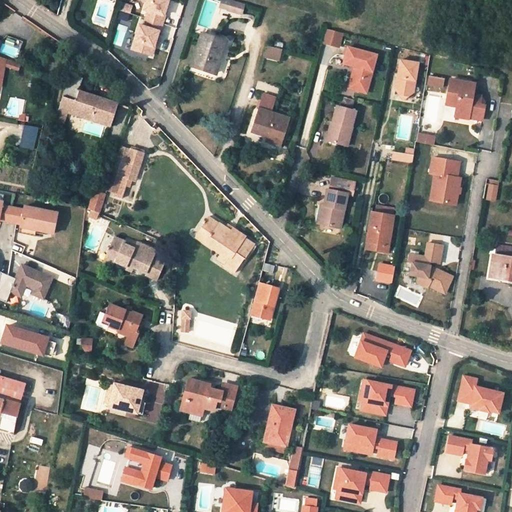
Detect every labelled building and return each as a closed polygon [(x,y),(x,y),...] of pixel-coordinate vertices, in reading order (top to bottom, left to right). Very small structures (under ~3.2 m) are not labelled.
[(165,15),(169,0),(148,0),(148,2),(146,9),(149,10),(147,18),(164,23),(166,15),(165,15)] [(227,10),(234,12),(236,8),(233,7),(235,2),(229,0),(227,10)] [(134,6),(123,2),(121,9),(132,13),(134,6)] [(235,2),(233,7),(236,8),(234,12),(241,14),(244,4),(235,2)] [(131,14),(121,11),(119,17),(129,20),(131,14)] [(152,54),(160,31),(161,31),(164,23),(147,18),(144,25),(141,24),(133,48),(152,54)] [(344,31),(328,26),(325,40),(341,44),(344,31)] [(226,41),(202,33),(191,66),(214,73),(220,53),(222,53),(226,41)] [(283,48),(270,45),(266,55),(280,59),(283,48)] [(374,71),(378,56),(349,48),(345,63),(357,67),(351,89),(368,94),(374,71)] [(419,63),(401,60),(396,90),(400,94),(409,96),(414,92),(419,63)] [(83,77),(70,74),(59,109),(68,112),(111,126),(118,103),(79,91),(83,77)] [(445,77),(431,74),(429,83),(443,86),(445,77)] [(474,85),(450,81),(446,105),(458,108),(456,117),(470,119),(471,115),(477,116),(476,119),(482,119),(484,108),(477,107),(478,103),(480,103),(481,97),(473,95),(474,85)] [(276,98),(263,94),(250,133),(267,138),(270,139),(269,144),(281,147),(290,118),(271,112),(274,104),(276,98)] [(335,122),(330,141),(349,146),(354,127),(353,127),(357,111),(353,110),(355,100),(344,98),(342,107),(335,105),(331,121),(335,122)] [(331,121),(326,140),(330,141),(335,122),(331,121)] [(25,124),(22,137),(36,140),(39,127),(25,124)] [(435,140),(418,136),(416,144),(434,147),(435,140)] [(122,176),(130,150),(121,147),(108,189),(117,192),(122,176)] [(144,152),(131,148),(130,150),(122,176),(129,178),(133,164),(140,166),(144,152)] [(406,154),(394,152),(393,160),(413,163),(414,156),(406,154)] [(430,202),(456,207),(461,181),(457,180),(460,165),(433,160),(430,175),(435,176),(430,202)] [(135,180),(140,166),(133,164),(129,178),(132,179),(135,180)] [(117,192),(116,196),(122,198),(126,186),(130,187),(132,179),(129,178),(122,176),(117,192)] [(329,190),(327,189),(324,205),(320,223),(340,228),(347,193),(352,194),(354,183),(332,178),(329,190)] [(498,187),(489,185),(486,200),(495,201),(498,187)] [(100,213),(106,193),(94,189),(88,207),(91,209),(100,213)] [(0,219),(9,222),(12,207),(2,205),(3,201),(0,200),(0,219)] [(24,209),(12,207),(9,222),(20,224),(20,226),(36,229),(53,232),(58,211),(24,205),(24,209)] [(100,213),(91,209),(89,215),(97,219),(100,213)] [(392,216),(372,213),(366,243),(388,246),(392,216)] [(219,224),(209,216),(203,226),(204,227),(213,233),(208,240),(223,251),(221,254),(218,258),(226,263),(224,265),(235,272),(245,257),(246,258),(255,244),(246,237),(247,236),(234,227),(232,230),(226,226),(220,222),(219,224)] [(36,229),(20,226),(18,233),(34,236),(36,229)] [(198,237),(221,254),(223,251),(208,240),(213,233),(204,227),(198,237)] [(125,240),(115,236),(107,253),(117,257),(115,261),(128,267),(129,265),(137,268),(147,272),(146,275),(157,280),(166,260),(154,255),(157,250),(138,242),(136,245),(135,248),(124,243),(125,240)] [(416,284),(427,289),(427,287),(444,294),(452,277),(441,272),(429,270),(430,262),(439,264),(442,246),(428,243),(425,257),(410,254),(408,263),(412,264),(410,275),(417,276),(416,284)] [(511,247),(497,245),(495,255),(511,257),(511,247)] [(117,257),(107,253),(103,262),(113,267),(115,261),(117,257)] [(511,257),(495,255),(493,255),(489,277),(511,280),(511,257)] [(52,279),(22,264),(16,278),(10,291),(11,291),(21,296),(26,285),(34,289),(32,294),(43,299),(52,279)] [(137,268),(129,265),(128,267),(127,269),(136,273),(137,268)] [(280,278),(282,267),(276,266),(274,277),(280,278)] [(383,266),(382,273),(393,275),(395,268),(383,266)] [(0,272),(0,273),(0,299),(6,301),(11,291),(10,291),(16,278),(0,272)] [(393,275),(378,272),(377,280),(392,283),(393,275)] [(270,318),(278,287),(259,282),(250,313),(270,318)] [(132,312),(110,304),(106,313),(104,319),(110,322),(109,325),(120,329),(119,331),(128,335),(125,343),(134,346),(139,333),(137,332),(144,315),(132,311),(132,312)] [(184,310),(182,331),(188,332),(189,318),(190,318),(191,311),(184,310)] [(106,313),(101,311),(97,321),(98,325),(108,329),(109,325),(110,322),(104,319),(106,313)] [(0,344),(45,356),(50,336),(5,324),(0,342),(0,344)] [(384,358),(387,351),(392,353),(390,360),(405,366),(411,350),(364,332),(356,356),(379,365),(382,357),(384,358)] [(20,403),(26,383),(0,374),(0,397),(5,399),(20,403)] [(499,411),(503,391),(475,385),(477,378),(463,375),(458,399),(467,401),(468,395),(472,396),(470,404),(480,407),(479,408),(489,410),(489,409),(499,411)] [(184,398),(181,408),(190,411),(202,414),(204,406),(214,409),(215,405),(216,400),(232,403),(236,387),(224,384),(222,391),(209,388),(201,386),(202,382),(191,379),(187,398),(184,398)] [(411,407),(414,390),(364,380),(362,390),(369,392),(367,399),(364,399),(361,410),(382,415),(385,402),(388,402),(389,395),(396,397),(395,404),(411,407)] [(143,389),(115,382),(114,385),(110,403),(109,406),(138,413),(143,389)] [(114,385),(109,384),(105,402),(110,403),(114,385)] [(367,399),(369,392),(362,390),(360,398),(364,399),(367,399)] [(0,417),(0,429),(14,433),(20,403),(5,399),(0,416),(0,417)] [(231,408),(232,403),(216,400),(215,405),(231,408)] [(294,409),(272,404),(265,440),(285,445),(286,445),(294,409)] [(190,411),(188,417),(200,420),(202,414),(190,411)] [(374,437),(376,429),(349,424),(344,448),(371,454),(373,446),(379,447),(377,455),(393,458),(396,442),(377,438),(374,437)] [(466,442),(467,439),(444,434),(441,450),(457,453),(458,447),(464,448),(463,454),(462,459),(465,459),(463,468),(479,472),(482,457),(486,458),(488,447),(466,442)] [(265,440),(263,446),(284,451),(285,445),(265,440)] [(132,458),(135,448),(129,446),(126,456),(130,457),(132,458)] [(168,480),(172,465),(158,460),(157,462),(153,460),(155,454),(135,448),(132,458),(145,462),(142,471),(137,470),(127,468),(126,468),(122,479),(152,488),(155,476),(168,480)] [(132,458),(130,457),(127,468),(137,470),(142,471),(145,462),(132,458)] [(215,464),(201,462),(200,471),(214,473),(215,464)] [(385,491),(389,475),(373,472),(373,474),(338,467),(336,478),(343,479),(342,486),(338,486),(336,498),(356,502),(359,489),(362,489),(363,487),(363,483),(371,484),(370,488),(385,491)] [(289,468),(286,484),(294,486),(298,470),(289,468)] [(342,486),(343,479),(336,478),(334,485),(338,486),(342,486)] [(480,509),(482,497),(460,493),(460,489),(438,485),(435,500),(451,503),(452,497),(458,498),(456,509),(458,509),(457,511),(474,511),(476,508),(480,509)] [(250,501),(252,489),(225,486),(222,511),(255,511),(257,502),(250,501)] [(88,489),(86,489),(88,492),(87,497),(103,499),(103,496),(91,494),(92,489),(88,489)] [(305,497),(304,506),(316,507),(317,499),(305,497)]
